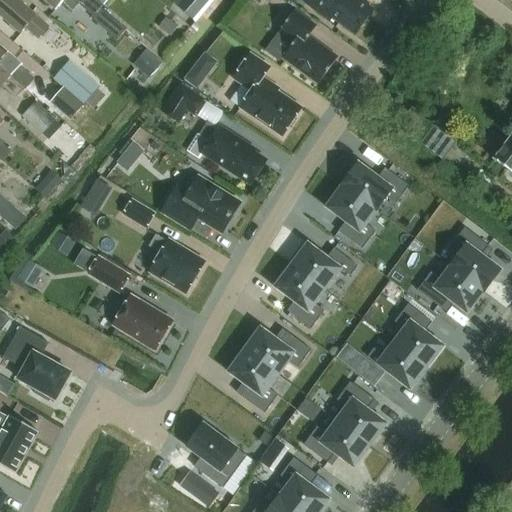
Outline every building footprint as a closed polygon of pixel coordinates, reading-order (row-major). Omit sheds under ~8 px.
[(39,39),(50,27),(18,0),(0,0),(0,15),(21,34),(26,28),(39,39)] [(45,0),(56,10),(62,3),(73,13),(80,5),(83,2),(80,0),(45,0)] [(184,0),(180,4),(196,19),(212,0),(184,0)] [(356,34),(374,10),(374,9),(368,4),(369,2),(365,0),(309,0),(307,3),(330,20),(333,17),(356,34)] [(94,17),(92,19),(118,41),(127,30),(101,8),(94,17)] [(284,57),(319,83),(338,57),(310,36),(317,26),(296,10),(280,32),(294,43),(284,57)] [(0,66),(12,77),(22,66),(0,46),(0,66)] [(162,63),(145,49),(133,65),(149,78),(162,63)] [(193,80),(209,86),(220,56),(205,50),(193,80)] [(282,138),(302,109),(279,93),(280,90),(264,79),(271,68),(251,55),(234,80),(252,92),(240,109),(282,138)] [(86,103),(88,101),(101,86),(71,60),(56,77),(86,103)] [(0,88),(1,89),(12,77),(0,66),(0,88)] [(205,99),(181,84),(163,113),(180,124),(188,112),(195,116),(205,99)] [(91,112),(63,89),(51,102),(79,126),(91,112)] [(51,124),(55,121),(37,104),(24,117),(49,140),(58,131),(51,124)] [(443,161),(456,143),(410,110),(398,127),(443,161)] [(203,154),(252,185),(268,161),(255,153),(257,150),(221,127),(220,129),(209,122),(201,136),(211,142),(203,154)] [(511,135),(494,159),(511,172),(511,135)] [(0,153),(2,156),(9,148),(3,143),(0,139),(0,153)] [(128,141),(115,156),(130,169),(143,154),(128,141)] [(359,164),(343,186),(376,211),(386,197),(396,205),(409,187),(385,169),(378,178),(359,164)] [(99,178),(91,191),(105,200),(113,187),(99,178)] [(178,191),(164,213),(191,229),(199,217),(223,232),(239,206),(198,181),(188,197),(178,191)] [(46,198),(54,189),(45,182),(38,190),(46,198)] [(343,186),(327,208),(346,222),(338,232),(363,250),(376,232),(366,224),(376,211),(343,186)] [(23,218),(1,199),(0,200),(0,212),(16,226),(23,218)] [(133,201),(124,214),(147,228),(155,214),(133,201)] [(461,254),(451,267),(484,292),(501,270),(482,256),(489,246),(465,228),(451,246),(461,254)] [(168,242),(157,235),(150,246),(161,253),(151,271),(187,293),(205,263),(169,241),(168,242)] [(308,244),(292,266),(325,291),(335,277),(345,285),(358,266),(334,249),(327,258),(308,244)] [(23,283),(33,288),(45,269),(29,260),(27,262),(25,261),(11,282),(20,288),(23,283)] [(98,260),(89,275),(120,293),(129,278),(98,260)] [(292,266),(276,288),(295,302),(287,312),(312,330),(325,311),(315,304),(325,291),(292,266)] [(431,273),(418,291),(441,309),(449,299),(468,314),(484,292),(451,267),(441,280),(431,273)] [(156,349),(172,322),(132,298),(115,325),(156,349)] [(404,330),(394,343),(427,368),(444,347),(425,333),(432,323),(408,305),(395,323),(404,330)] [(0,334),(11,320),(7,317),(8,317),(0,311),(0,334)] [(56,399),(71,373),(42,356),(49,344),(21,327),(4,356),(21,366),(15,375),(37,388),(34,392),(49,401),(52,397),(56,399)] [(261,329),(245,351),(278,375),(288,362),(298,369),(311,351),(287,333),(280,343),(261,329)] [(427,368),(394,343),(384,356),(374,349),(368,357),(411,390),(427,368)] [(245,351),(228,372),(247,387),(240,396),(264,414),(278,396),(268,389),(278,375),(245,351)] [(347,407),(337,421),(370,446),(387,424),(368,410),(375,400),(351,382),(337,400),(347,407)] [(10,416),(0,434),(0,465),(15,474),(38,432),(10,416)] [(317,427),(304,445),(327,463),(335,453),(354,468),(370,446),(337,421),(327,434),(317,427)] [(204,425),(187,447),(206,461),(199,471),(223,489),(247,457),(204,425)] [(265,432),(259,441),(265,445),(271,437),(265,432)] [(285,447),(276,440),(269,450),(278,457),(285,447)] [(290,483),(280,497),(300,511),(320,511),(330,500),(311,486),(318,476),(294,458),(281,476),(290,483)] [(260,503),(253,511),(300,511),(280,497),(270,510),(260,503)]
